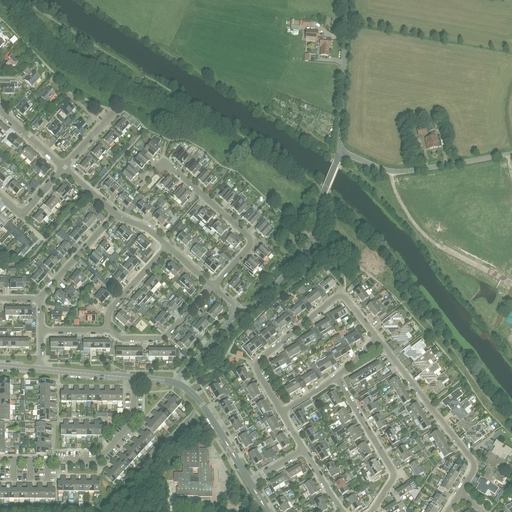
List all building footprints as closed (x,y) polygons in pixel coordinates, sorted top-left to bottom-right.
[(5,37),(1,34),(3,33),(0,30),(0,48),(5,44),(5,45),(10,41),(6,36),(5,37)] [(305,40),(320,41),(319,47),(321,47),(320,55),(328,56),(329,48),(330,48),(331,39),(317,38),(317,31),(306,30),(305,40)] [(14,67),(18,63),(12,57),(13,55),(9,52),(4,57),(6,60),(5,61),(8,63),(6,66),(11,70),(13,67),(14,68),(14,67)] [(28,68),(24,72),(29,77),(26,80),(32,86),(39,78),(28,68)] [(21,86),(18,83),(16,82),(10,82),(10,85),(3,85),(3,94),(14,94),(14,88),(21,88),(21,86)] [(45,93),(42,90),(37,96),(41,99),(42,97),(48,102),(56,94),(49,88),(45,93)] [(29,101),(24,97),(19,102),(21,105),(17,109),(23,114),(29,107),(26,104),(29,101)] [(67,116),(75,107),(65,99),(55,111),(58,113),(60,110),(67,116)] [(135,121),(130,117),(125,121),(123,119),(119,124),(126,129),(129,125),(130,126),(132,124),(134,125),(137,127),(139,125),(140,125),(135,121)] [(43,129),(48,123),(43,119),(41,121),(38,119),(32,126),(33,127),(32,128),(33,129),(35,130),(35,129),(37,131),(40,126),(43,129)] [(73,133),(81,141),(84,138),(82,137),(87,132),(83,129),(82,129),(81,129),(85,124),(80,119),(73,127),(77,129),(73,133)] [(62,136),(65,132),(68,128),(63,124),(60,126),(56,122),(49,130),(55,135),(58,132),(62,136)] [(436,130),(434,125),(433,122),(426,124),(429,132),(436,130)] [(116,132),(121,137),(123,134),(122,133),(126,129),(119,124),(115,128),(118,130),(116,132)] [(4,127),(0,131),(0,135),(2,137),(0,138),(0,141),(2,143),(4,141),(9,135),(7,133),(9,131),(4,127)] [(416,129),(418,135),(426,133),(424,127),(416,129)] [(65,132),(62,136),(60,137),(64,141),(63,142),(62,141),(56,148),(61,152),(63,150),(65,151),(72,144),(69,142),(69,141),(71,139),(71,138),(69,136),(65,132)] [(108,136),(114,142),(117,138),(118,139),(121,137),(116,132),(114,134),(111,132),(108,136)] [(428,149),(438,147),(441,146),(440,140),(437,141),(435,133),(430,134),(431,137),(425,138),(428,149)] [(9,135),(4,141),(6,143),(7,142),(12,146),(18,139),(13,135),(11,137),(9,135)] [(104,145),(109,150),(111,147),(110,146),(114,142),(108,136),(104,141),(106,143),(104,145)] [(149,146),(156,153),(160,149),(157,146),(159,144),(161,139),(154,136),(150,140),(152,142),(149,146)] [(18,154),(23,148),(21,146),(23,144),(18,139),(12,146),(11,147),(13,148),(14,148),(17,150),(15,152),(18,154)] [(96,149),(102,155),(106,151),(107,152),(109,150),(104,145),(102,147),(100,145),(96,149)] [(153,157),(156,153),(149,146),(147,148),(146,148),(144,148),(141,150),(146,155),(148,153),(153,157)] [(183,148),(180,146),(176,151),(178,153),(173,158),(177,161),(186,152),(182,148),(183,148)] [(26,159),(32,152),(28,148),(25,150),(23,148),(18,154),(20,156),(22,155),(26,159)] [(92,158),(100,165),(97,162),(99,160),(98,159),(102,155),(96,149),(92,154),(94,156),(92,158)] [(138,158),(146,165),(149,161),(144,157),(146,155),(141,150),(138,154),(139,156),(138,158)] [(32,167),(37,161),(35,159),(37,156),(32,152),(26,159),(31,163),(30,165),(32,167)] [(186,152),(177,161),(182,165),(186,161),(188,163),(192,157),(194,155),(192,153),(190,155),(189,154),(187,156),(185,154),(186,152)] [(192,157),(188,163),(190,164),(186,169),(190,173),(197,165),(194,163),(197,160),(195,158),(196,156),(194,155),(192,157)] [(84,162),(90,168),(94,164),(95,165),(95,164),(98,167),(100,165),(92,158),(90,160),(88,158),(84,162)] [(132,160),(130,162),(135,167),(137,165),(142,169),(146,165),(138,158),(136,160),(134,158),(133,158),(132,160)] [(37,161),(32,167),(33,168),(34,169),(36,167),(40,172),(46,165),(42,161),(39,163),(37,161)] [(83,169),(80,171),(85,175),(88,173),(89,174),(93,170),(90,168),(84,162),(80,167),(83,169)] [(128,168),(126,170),(134,177),(138,173),(133,169),(135,167),(130,162),(127,166),(128,168)] [(46,165),(40,172),(45,176),(51,169),(46,165)] [(201,168),(197,165),(190,173),(194,176),(198,172),(200,174),(205,168),(202,166),(201,168)] [(205,168),(200,174),(202,175),(198,180),(202,184),(209,176),(207,174),(209,172),(207,170),(205,168)] [(131,181),(134,177),(126,170),(124,173),(122,171),(119,175),(124,179),(126,177),(131,181)] [(7,185),(13,179),(10,176),(9,177),(6,174),(0,179),(0,180),(4,184),(5,182),(7,185)] [(210,177),(209,176),(202,184),(206,187),(210,183),(212,185),(217,179),(215,177),(215,176),(213,174),(210,177)] [(116,182),(111,178),(109,176),(105,181),(107,183),(103,188),(108,192),(116,182)] [(164,182),(162,180),(157,185),(161,189),(163,187),(165,189),(172,181),(168,177),(164,182)] [(13,192),(19,185),(14,182),(15,181),(13,179),(7,185),(10,187),(8,188),(13,192)] [(170,196),(174,191),(174,190),(172,189),(176,184),(172,181),(165,189),(167,191),(166,192),(168,194),(167,194),(170,196)] [(120,187),(116,182),(108,192),(112,196),(117,191),(119,193),(123,189),(120,187)] [(219,197),(223,201),(232,191),(224,183),(218,189),(222,193),(219,197)] [(19,185),(13,192),(17,195),(18,194),(21,196),(21,195),(24,197),(28,193),(23,188),(22,189),(19,185)] [(73,189),(69,185),(67,187),(64,185),(61,189),(67,195),(69,197),(70,196),(71,192),(73,189)] [(174,199),(175,198),(177,200),(185,192),(180,188),(176,193),(174,191),(170,196),(172,198),(174,199)] [(57,198),(62,202),(64,200),(63,199),(67,195),(61,189),(57,193),(59,196),(57,198)] [(125,191),(123,189),(119,193),(121,196),(117,200),(122,204),(130,196),(125,191)] [(238,196),(232,191),(223,201),(227,204),(232,199),(234,201),(238,196)] [(185,192),(177,200),(181,203),(179,205),(182,207),(186,202),(184,200),(189,195),(185,192)] [(130,196),(122,204),(126,209),(132,202),(128,198),(130,196)] [(242,199),(238,196),(234,201),(236,203),(231,208),(235,211),(243,203),(240,201),(242,199)] [(136,208),(140,212),(146,206),(142,201),(144,199),(141,197),(138,201),(140,203),(136,208)] [(52,198),(49,202),(55,208),(59,204),(60,204),(62,202),(57,198),(55,200),(52,198)] [(45,211),(50,215),(52,213),(51,212),(55,208),(49,202),(45,206),(47,209),(45,211)] [(243,203),(235,211),(240,215),(244,210),(246,212),(251,207),(248,205),(247,207),(243,203)] [(201,222),(202,220),(208,213),(204,209),(202,211),(200,210),(201,209),(197,205),(188,215),(192,218),(193,217),(197,221),(198,220),(200,222),(200,223),(201,222)] [(150,206),(148,207),(146,206),(140,212),(145,216),(149,212),(152,208),(153,208),(152,208),(150,206)] [(157,222),(163,215),(159,211),(161,208),(159,206),(155,211),(157,213),(154,216),(153,218),(157,222)] [(253,209),(251,207),(246,212),(248,214),(244,219),(248,222),(255,214),(251,211),(253,209)] [(86,218),(93,224),(97,220),(92,216),(95,213),(90,209),(88,212),(90,214),(86,218)] [(40,211),(37,215),(43,221),(47,217),(48,217),(50,215),(45,211),(43,213),(41,211),(40,211)] [(166,212),(163,215),(157,222),(162,226),(166,221),(169,223),(173,219),(166,212)] [(0,231),(1,230),(3,228),(10,221),(5,217),(7,215),(4,213),(0,216),(0,231)] [(213,217),(208,213),(202,220),(201,222),(205,226),(205,227),(207,229),(211,224),(209,222),(213,217)] [(255,214),(248,222),(252,226),(256,221),(258,223),(263,218),(265,216),(263,214),(259,218),(255,214)] [(35,221),(33,224),(38,228),(40,226),(39,225),(43,221),(37,215),(33,219),(35,221)] [(80,221),(77,223),(82,227),(84,225),(89,229),(93,224),(86,218),(82,223),(80,221)] [(263,218),(258,223),(260,225),(256,230),(260,233),(267,225),(269,223),(263,218)] [(5,234),(0,240),(0,242),(2,244),(4,242),(11,235),(17,228),(12,224),(14,222),(11,219),(10,221),(3,228),(8,232),(5,234)] [(214,227),(211,224),(207,229),(211,233),(212,232),(213,232),(215,231),(216,233),(223,225),(218,221),(214,227)] [(77,228),(73,233),(80,239),(84,234),(80,230),(82,227),(77,223),(75,226),(77,228)] [(181,243),(188,237),(183,232),(187,227),(185,225),(177,233),(180,236),(177,239),(181,243)] [(228,229),(223,225),(216,233),(218,234),(218,236),(220,238),(219,239),(221,241),(228,234),(226,231),(228,229)] [(270,234),(275,229),(271,226),(270,228),(267,225),(260,233),(264,237),(268,232),(270,234)] [(15,238),(6,248),(9,251),(18,241),(24,234),(20,230),(21,228),(18,226),(17,228),(11,235),(15,238)] [(118,238),(120,239),(128,231),(123,226),(120,230),(117,228),(112,234),(114,236),(117,233),(120,235),(118,238)] [(127,247),(132,241),(129,239),(133,235),(128,231),(120,239),(120,240),(125,244),(124,245),(127,247)] [(20,248),(14,255),(17,258),(21,253),(24,256),(31,248),(35,244),(32,241),(28,236),(29,235),(26,233),(24,234),(18,241),(22,245),(20,248)] [(67,235),(65,237),(69,241),(71,239),(76,243),(80,239),(73,233),(69,237),(67,235)] [(230,245),(237,238),(233,234),(231,236),(228,234),(221,241),(224,244),(224,243),(227,246),(229,244),(230,245)] [(146,240),(145,238),(145,237),(143,235),(142,235),(142,236),(139,239),(136,242),(140,247),(146,240)] [(192,241),(188,237),(181,243),(186,247),(190,243),(193,245),(197,240),(196,240),(199,237),(196,236),(192,241)] [(65,242),(61,247),(67,253),(72,248),(67,244),(69,241),(65,237),(62,240),(65,242)] [(200,237),(197,240),(193,245),(195,247),(190,253),(195,257),(202,249),(201,249),(203,247),(199,243),(202,239),(200,237)] [(242,242),(237,238),(230,245),(232,247),(232,249),(236,253),(239,249),(238,249),(240,247),(239,246),(242,242)] [(101,253),(107,258),(109,256),(106,253),(111,248),(108,245),(109,244),(104,240),(100,244),(102,245),(100,246),(100,247),(103,250),(101,253)] [(145,251),(143,254),(146,257),(151,251),(148,248),(151,244),(146,240),(140,247),(145,251)] [(127,247),(126,248),(128,250),(129,249),(134,243),(132,241),(127,247)] [(268,258),(272,254),(274,256),(276,254),(269,248),(267,250),(263,246),(259,250),(267,257),(268,258)] [(54,249),(52,251),(56,255),(58,254),(59,255),(60,254),(63,257),(67,253),(61,247),(57,251),(54,249)] [(487,247),(484,254),(490,257),(490,258),(493,260),(494,259),(498,252),(487,247)] [(203,248),(202,249),(195,257),(199,261),(204,255),(207,257),(211,253),(208,251),(203,248)] [(48,261),(55,267),(59,262),(54,258),(56,255),(52,251),(51,250),(48,253),(52,256),(48,261)] [(267,257),(259,250),(255,254),(260,258),(258,260),(263,265),(265,263),(263,261),(267,257)] [(92,256),(99,263),(103,259),(105,261),(108,258),(107,258),(101,253),(102,253),(99,256),(95,252),(92,256)] [(204,265),(209,269),(216,262),(214,260),(215,259),(212,257),(213,255),(211,253),(207,257),(209,260),(204,265)] [(130,260),(127,263),(134,269),(135,267),(137,268),(139,265),(134,261),(136,259),(133,256),(131,254),(127,257),(130,260)] [(99,263),(92,256),(88,260),(92,264),(90,266),(94,270),(97,268),(96,267),(99,263)] [(248,262),(256,269),(258,267),(259,268),(260,268),(261,267),(263,265),(258,260),(256,262),(252,258),(248,262)] [(39,260),(36,263),(44,270),(46,267),(51,271),(55,267),(48,261),(44,265),(39,260)] [(218,264),(216,262),(209,269),(213,274),(221,265),(219,264),(218,264)] [(256,269),(248,262),(244,266),(249,270),(247,272),(254,278),(256,276),(254,275),(258,271),(256,269)] [(35,265),(37,268),(39,270),(35,275),(42,281),(46,276),(41,272),(44,270),(36,263),(35,265)] [(129,274),(134,269),(127,263),(123,268),(120,265),(118,268),(124,273),(126,271),(129,274)] [(168,276),(170,274),(176,267),(171,263),(167,267),(165,265),(161,269),(163,272),(168,276)] [(174,284),(175,282),(179,278),(176,276),(181,271),(176,267),(170,274),(175,278),(171,281),(174,284)] [(115,277),(121,283),(126,278),(122,275),(124,273),(118,268),(116,270),(117,271),(113,275),(115,277)] [(88,278),(84,275),(82,273),(80,274),(78,272),(74,276),(80,282),(83,279),(85,281),(88,278)] [(233,290),(240,282),(236,278),(239,275),(237,273),(231,280),(233,281),(229,286),(233,290)] [(336,280),(331,274),(328,276),(330,278),(325,282),(330,289),(335,285),(333,282),(336,280)] [(28,277),(26,277),(26,279),(30,283),(31,284),(33,281),(38,286),(42,281),(35,275),(31,279),(28,277)] [(179,278),(175,282),(182,288),(184,286),(190,279),(186,275),(181,280),(179,278)] [(72,284),(74,286),(75,285),(76,286),(80,282),(74,276),(70,280),(73,283),(72,284)] [(111,285),(106,281),(100,276),(98,279),(103,284),(108,288),(111,285)] [(10,289),(16,289),(16,280),(13,280),(13,278),(10,278),(10,277),(7,277),(7,288),(10,287),(10,289)] [(16,280),(16,289),(23,289),(23,283),(30,283),(26,279),(26,277),(23,277),(23,280),(16,280)] [(121,283),(115,277),(110,282),(107,279),(106,281),(111,285),(112,286),(113,284),(117,288),(121,283)] [(162,285),(164,283),(160,279),(157,281),(153,277),(149,281),(155,287),(159,283),(162,285)] [(196,291),(192,287),(195,284),(190,279),(184,286),(187,289),(186,292),(191,297),(196,291)] [(147,293),(151,297),(153,294),(151,292),(155,287),(149,281),(144,286),(149,290),(147,293)] [(243,284),(240,282),(233,290),(237,293),(241,289),(243,291),(249,284),(247,282),(245,284),(244,282),(243,284)] [(318,285),(316,287),(321,293),(323,291),(325,293),(330,289),(325,282),(320,286),(318,285)] [(354,293),(358,298),(365,293),(361,287),(364,285),(362,283),(355,288),(356,291),(354,293)] [(99,294),(106,300),(110,296),(107,293),(108,292),(102,287),(100,290),(101,292),(99,294)] [(321,293),(316,287),(313,289),(315,291),(310,294),(316,301),(321,297),(318,295),(321,293)] [(68,290),(64,294),(60,291),(55,297),(59,300),(57,302),(60,305),(62,303),(65,300),(68,302),(74,295),(68,290)] [(136,296),(145,304),(151,297),(147,293),(145,295),(140,291),(136,296)] [(178,300),(180,297),(175,293),(169,300),(172,302),(178,308),(182,304),(178,300)] [(365,301),(367,303),(374,298),(371,294),(368,297),(365,293),(358,298),(362,303),(365,301)] [(106,300),(99,294),(95,299),(96,300),(95,301),(97,303),(99,302),(102,305),(106,300)] [(303,296),(300,298),(306,305),(308,303),(311,306),(316,301),(310,294),(305,299),(303,296)] [(134,307),(139,311),(141,308),(138,306),(142,302),(145,304),(136,296),(132,300),(136,304),(134,307)] [(304,307),(306,305),(300,298),(298,300),(298,301),(294,304),(301,313),(306,309),(304,307)] [(366,307),(370,312),(380,305),(374,298),(367,303),(369,306),(366,307)] [(163,306),(163,307),(167,311),(168,311),(169,312),(170,311),(171,310),(174,313),(178,308),(172,302),(169,300),(170,301),(167,304),(166,303),(165,303),(163,305),(163,306)] [(210,307),(212,309),(218,315),(223,310),(220,308),(222,306),(216,301),(214,303),(216,304),(214,307),(212,305),(210,307)] [(285,309),(286,311),(291,317),(294,315),(296,318),(301,313),(294,304),(293,305),(295,307),(291,310),(288,306),(285,309)] [(380,305),(370,312),(374,318),(377,316),(379,318),(385,313),(383,311),(384,310),(382,307),(381,307),(380,305)] [(63,312),(67,312),(67,309),(56,307),(55,310),(55,313),(51,313),(51,321),(61,321),(61,315),(63,315),(63,312)] [(167,311),(163,307),(160,310),(163,312),(159,316),(165,323),(170,318),(165,314),(167,311)] [(9,320),(12,320),(12,308),(5,308),(5,312),(2,312),(2,321),(5,321),(5,316),(9,316),(9,320)] [(341,308),(336,311),(340,319),(346,315),(347,317),(350,316),(346,309),(343,311),(341,308)] [(95,321),(95,313),(86,313),(86,309),(80,309),(80,317),(85,317),(85,321),(95,321)] [(203,315),(209,320),(211,318),(214,320),(218,315),(212,309),(207,314),(206,312),(203,315)] [(115,318),(120,323),(126,316),(128,314),(125,312),(122,311),(115,318)] [(280,319),(286,326),(291,322),(289,319),(291,317),(286,311),(284,313),(285,315),(280,319)] [(336,321),(340,319),(336,311),(330,314),(333,319),(330,321),(335,329),(335,328),(339,326),(336,321)] [(403,327),(400,322),(403,319),(399,313),(391,320),(389,317),(385,320),(387,322),(382,327),(384,330),(386,328),(392,336),(403,327)] [(207,323),(209,320),(203,315),(201,317),(203,319),(200,322),(197,320),(196,321),(205,330),(209,325),(207,323)] [(126,316),(120,323),(124,327),(129,322),(131,324),(135,320),(133,318),(131,320),(126,316)] [(150,321),(154,325),(157,323),(161,327),(165,323),(159,316),(155,321),(152,319),(150,321)] [(274,321),(272,323),(277,329),(279,327),(281,330),(286,326),(280,319),(275,323),(274,321)] [(326,320),(321,323),(325,331),(330,328),(331,331),(335,329),(330,321),(328,323),(326,320)] [(192,327),(190,330),(196,335),(198,332),(200,335),(205,330),(196,321),(194,323),(196,326),(194,329),(192,327)] [(266,331),(271,338),(276,334),(274,331),(277,329),(272,323),(271,323),(270,321),(266,324),(267,325),(263,328),(266,331)] [(327,333),(325,331),(321,323),(315,327),(318,332),(316,333),(320,340),(320,341),(321,341),(324,339),(323,336),(327,333)] [(407,324),(403,327),(392,336),(390,337),(392,340),(394,339),(400,346),(409,339),(405,335),(411,330),(407,324)] [(254,332),(257,335),(262,341),(264,339),(266,342),(271,338),(266,331),(260,335),(256,330),(254,328),(253,330),(254,331),(254,332)] [(356,332),(350,335),(355,343),(360,340),(359,337),(361,335),(357,328),(355,330),(356,332)] [(183,337),(185,339),(191,344),(196,340),(193,337),(196,335),(190,330),(187,332),(189,334),(187,336),(185,335),(183,337)] [(355,343),(350,335),(349,333),(346,334),(348,337),(345,339),(340,331),(337,332),(339,336),(339,335),(345,345),(348,344),(349,346),(355,343)] [(311,333),(306,336),(310,343),(312,345),(314,344),(313,342),(316,340),(317,342),(320,340),(316,333),(313,335),(311,333)] [(250,338),(248,340),(256,350),(258,348),(259,349),(262,347),(259,343),(262,341),(257,335),(254,337),(256,339),(253,341),(250,338)] [(335,338),(338,343),(339,342),(342,346),(337,350),(341,357),(343,356),(344,358),(347,355),(346,354),(347,354),(342,347),(345,345),(339,335),(339,336),(335,338)] [(300,345),(304,352),(307,351),(305,347),(310,343),(306,336),(300,339),(303,344),(300,345)] [(176,344),(182,350),(184,347),(187,349),(191,344),(185,339),(183,337),(181,339),(183,341),(180,343),(179,342),(176,344)] [(77,340),(71,340),(71,348),(77,348),(77,351),(80,351),(80,345),(77,345),(77,340)] [(249,341),(242,347),(247,353),(249,351),(252,355),(255,352),(254,351),(256,350),(248,340),(249,341)] [(412,364),(429,351),(423,356),(419,351),(425,346),(421,340),(411,348),(409,346),(407,347),(409,350),(404,353),(406,356),(408,355),(414,362),(412,364)] [(83,349),(90,349),(90,341),(83,341),(83,345),(80,345),(80,351),(83,351),(83,349)] [(110,341),(103,341),(103,349),(103,352),(106,352),(106,349),(110,349),(110,356),(113,356),(113,349),(110,349),(110,343),(110,341)] [(296,345),(291,348),(295,356),(300,353),(301,352),(302,354),(304,352),(300,345),(298,347),(296,345)] [(295,356),(291,348),(285,351),(288,356),(285,358),(289,365),(292,363),(291,361),(292,361),(292,360),(296,357),(295,356)] [(339,359),(341,357),(337,350),(336,350),(335,348),(332,349),(334,351),(331,353),(330,352),(327,353),(331,360),(334,358),(336,362),(340,360),(339,359)] [(123,357),(123,349),(116,349),(113,349),(113,356),(116,356),(116,357),(123,357)] [(143,349),(136,349),(136,357),(143,357),(143,360),(146,361),(146,354),(143,354),(143,349)] [(155,358),(155,349),(149,349),(149,354),(146,354),(146,361),(149,361),(149,358),(153,358),(153,359),(154,360),(155,360),(155,358)] [(175,349),(169,349),(169,358),(168,358),(168,363),(172,363),(172,358),(175,358),(175,361),(179,361),(179,354),(175,354),(175,349)] [(429,351),(412,364),(414,367),(416,365),(422,373),(431,366),(427,362),(433,357),(429,351)] [(331,360),(327,353),(325,355),(328,360),(322,363),(326,370),(332,367),(329,361),(331,360)] [(278,359),(276,360),(280,368),(281,369),(289,365),(285,358),(283,359),(281,355),(277,357),(278,359)] [(269,368),(273,375),(276,373),(275,371),(280,368),(276,360),(270,363),(272,366),(269,368)] [(383,371),(382,370),(382,369),(378,362),(372,366),(376,373),(381,382),(387,378),(385,376),(382,377),(380,373),(383,371)] [(321,374),(326,370),(322,363),(316,366),(316,365),(313,366),(317,373),(319,371),(321,374)] [(427,386),(444,373),(437,378),(434,373),(440,369),(435,363),(431,366),(422,373),(419,376),(421,379),(423,377),(428,385),(427,386)] [(312,372),(307,375),(311,383),(317,379),(314,374),(317,373),(313,366),(310,368),(312,372)] [(376,373),(372,366),(366,369),(371,376),(376,373)] [(245,367),(241,370),(239,367),(232,371),(234,375),(237,380),(247,373),(246,371),(247,371),(245,367)] [(371,376),(366,369),(361,372),(365,380),(371,376)] [(300,376),(297,378),(301,384),(304,383),(306,386),(311,383),(307,375),(305,372),(302,373),(305,376),(301,378),(300,376)] [(365,380),(361,372),(355,376),(359,383),(365,380)] [(243,388),(249,384),(248,381),(251,379),(247,373),(237,380),(240,378),(243,384),(241,385),(243,388)] [(437,395),(445,388),(442,384),(448,379),(444,373),(427,386),(429,389),(431,387),(437,395)] [(359,383),(355,376),(349,379),(351,383),(350,384),(353,389),(357,386),(356,385),(359,383)] [(391,389),(400,383),(397,378),(393,380),(392,377),(386,380),(388,383),(391,389)] [(299,386),(301,384),(297,378),(295,379),(289,383),(295,392),(300,389),(299,386)] [(213,394),(221,389),(218,385),(221,383),(219,379),(211,384),(212,387),(210,388),(213,394)] [(281,388),(285,394),(288,393),(289,396),(295,392),(289,383),(287,384),(288,386),(285,388),(284,386),(281,388)] [(391,389),(390,389),(392,392),(394,390),(396,393),(404,389),(400,383),(391,389)] [(246,396),(257,390),(256,388),(257,387),(255,384),(251,386),(249,384),(243,388),(239,390),(240,393),(243,391),(246,396)] [(221,389),(213,394),(216,400),(219,398),(221,401),(227,397),(226,394),(224,395),(221,389)] [(395,394),(396,396),(398,396),(400,399),(407,395),(404,389),(396,393),(395,394)] [(451,411),(460,404),(457,399),(463,395),(459,389),(441,402),(444,405),(446,403),(451,411)] [(259,392),(258,392),(257,390),(246,396),(247,396),(246,397),(251,405),(259,400),(257,397),(260,396),(261,395),(259,392)] [(331,402),(339,397),(337,398),(334,392),(332,394),(330,391),(323,395),(327,401),(329,400),(331,402)] [(370,397),(369,394),(363,398),(365,400),(362,402),(364,404),(363,405),(365,408),(373,403),(372,401),(373,401),(371,397),(370,397)] [(167,397),(178,408),(182,404),(174,397),(172,399),(168,395),(167,397)] [(410,400),(407,395),(400,399),(397,401),(398,404),(401,402),(403,405),(410,400)] [(175,411),(178,408),(167,397),(165,399),(169,403),(167,405),(175,411)] [(232,402),(229,404),(227,400),(229,399),(227,397),(221,401),(222,403),(219,405),(223,410),(233,404),(232,402)] [(339,397),(331,402),(334,408),(333,408),(335,411),(340,408),(339,405),(341,404),(340,402),(341,401),(339,397)] [(471,405),(467,399),(460,404),(451,411),(450,412),(452,415),(454,414),(460,421),(468,414),(465,410),(471,405)] [(267,407),(263,401),(261,403),(259,400),(251,405),(254,403),(258,409),(255,411),(256,413),(267,407)] [(160,404),(171,415),(175,411),(167,405),(165,406),(161,403),(160,404)] [(367,412),(368,411),(369,413),(372,412),(373,415),(379,411),(377,408),(376,409),(373,403),(365,408),(367,412)] [(168,419),(171,415),(160,404),(158,406),(162,410),(160,412),(168,419)] [(233,404),(223,410),(226,416),(229,414),(230,417),(238,412),(233,404)] [(413,414),(420,409),(417,404),(410,408),(406,410),(408,413),(411,411),(413,414)] [(181,407),(178,410),(184,418),(187,415),(181,407)] [(267,414),(270,412),(267,407),(256,413),(259,418),(257,420),(259,422),(269,416),(267,414)] [(340,408),(335,411),(332,413),(334,416),(338,413),(341,419),(348,415),(344,409),(342,411),(340,408)] [(295,419),(297,422),(305,418),(304,415),(306,414),(304,410),(302,411),(301,409),(296,412),(297,414),(295,416),(296,418),(295,419)] [(424,415),(420,409),(413,414),(416,419),(424,415)] [(154,410),(153,412),(164,423),(168,419),(160,412),(159,414),(154,410)] [(379,411),(373,415),(375,417),(373,419),(376,424),(383,420),(380,415),(381,414),(379,411)] [(468,414),(460,421),(456,424),(459,427),(460,426),(466,433),(464,434),(481,421),(475,426),(471,422),(478,417),(473,411),(468,414)] [(161,426),(164,423),(153,412),(151,414),(155,418),(153,419),(161,426)] [(238,412),(230,417),(232,420),(229,421),(232,427),(243,421),(239,415),(239,416),(237,413),(238,413),(238,412)] [(343,425),(345,428),(350,425),(349,422),(351,421),(350,418),(351,418),(349,414),(348,415),(341,419),(344,425),(343,425)] [(424,415),(416,419),(420,425),(427,421),(424,415)] [(266,429),(277,423),(273,417),(270,419),(269,416),(259,422),(261,426),(263,425),(266,429)] [(148,418),(146,419),(157,430),(161,426),(153,419),(152,421),(148,418)] [(304,426),(306,429),(311,425),(313,424),(311,422),(310,423),(308,420),(307,421),(305,418),(297,422),(299,426),(300,425),(302,428),(304,426)] [(154,434),(157,430),(146,419),(144,421),(148,425),(146,427),(154,434)] [(397,424),(396,422),(395,421),(389,425),(387,422),(385,423),(383,420),(376,424),(380,430),(384,428),(386,430),(395,424),(397,424)] [(243,421),(232,427),(236,432),(239,431),(240,433),(247,429),(245,427),(243,428),(241,425),(244,423),(243,421)] [(430,426),(427,421),(420,425),(423,431),(419,433),(420,436),(423,434),(429,431),(427,428),(430,426)] [(481,421),(464,434),(467,437),(468,436),(474,444),(483,437),(479,432),(486,427),(481,421)] [(270,437),(278,433),(277,430),(280,429),(277,423),(266,429),(269,428),(271,432),(268,434),(270,437)] [(395,424),(386,430),(387,433),(385,434),(388,440),(387,441),(396,436),(394,433),(396,432),(395,429),(397,427),(395,424)] [(307,439),(307,440),(315,435),(312,429),(313,428),(311,425),(306,429),(307,432),(305,433),(308,439),(307,439)] [(346,435),(349,433),(351,436),(358,432),(354,426),(352,428),(350,425),(345,428),(336,433),(338,437),(345,433),(346,435)] [(251,435),(248,437),(246,433),(248,432),(247,429),(240,433),(242,436),(238,438),(240,442),(241,441),(242,443),(252,437),(251,435)] [(141,430),(139,432),(151,442),(154,438),(147,431),(145,433),(141,430)] [(428,433),(428,434),(426,434),(429,440),(433,438),(434,441),(441,437),(438,431),(435,433),(433,430),(428,433)] [(351,444),(353,447),(355,445),(361,442),(359,439),(361,438),(360,435),(361,435),(359,431),(358,432),(351,436),(353,439),(351,440),(353,443),(351,444)] [(142,437),(140,439),(147,446),(151,442),(139,432),(138,433),(142,437)] [(279,444),(286,439),(285,437),(286,437),(284,433),(280,436),(278,433),(270,437),(273,442),(276,440),(279,444)] [(314,443),(316,446),(323,442),(323,441),(321,439),(318,440),(315,435),(307,440),(309,443),(310,442),(312,445),(314,443)] [(396,436),(387,441),(389,444),(391,443),(392,446),(396,443),(398,446),(403,443),(402,440),(399,442),(396,436)] [(134,437),(133,439),(144,450),(147,446),(140,439),(138,441),(134,437)] [(252,437),(242,443),(245,449),(248,447),(250,450),(257,446),(255,443),(253,444),(251,441),(254,440),(252,437)] [(436,448),(445,442),(441,437),(434,441),(432,442),(434,445),(436,443),(438,446),(435,448),(436,448)] [(133,447),(140,453),(144,450),(133,439),(131,441),(135,445),(133,447)] [(286,439),(279,444),(282,450),(290,445),(286,439)] [(316,451),(315,452),(317,456),(325,451),(329,449),(330,449),(325,440),(324,441),(323,441),(323,442),(316,446),(318,448),(315,450),(316,451)] [(492,452),(501,458),(504,454),(511,458),(511,456),(511,449),(497,440),(495,443),(497,445),(492,452)] [(367,445),(366,445),(365,443),(362,445),(361,442),(355,445),(358,450),(356,451),(359,454),(361,453),(369,448),(367,445)] [(440,453),(441,452),(448,448),(445,442),(436,448),(434,449),(436,452),(438,450),(440,453)] [(400,457),(408,452),(404,446),(405,446),(403,443),(398,446),(400,449),(397,450),(399,453),(398,453),(400,457)] [(127,445),(126,447),(137,457),(140,453),(133,447),(131,449),(127,445)] [(174,473),(174,483),(178,483),(178,487),(176,487),(176,496),(198,496),(198,497),(212,497),(212,468),(209,468),(209,463),(207,463),(207,449),(199,449),(199,445),(189,445),(189,449),(181,449),(180,463),(182,463),(182,473),(174,473)] [(257,446),(250,450),(251,452),(249,454),(252,460),(260,455),(256,450),(258,448),(257,446)] [(126,454),(134,461),(137,457),(126,447),(124,448),(128,452),(126,454)] [(364,459),(365,462),(363,463),(371,459),(369,456),(372,455),(370,452),(371,452),(369,448),(361,453),(365,458),(364,459)] [(452,454),(448,448),(441,452),(444,458),(443,458),(445,461),(451,458),(449,455),(452,454)] [(416,455),(414,456),(410,450),(408,452),(400,457),(402,460),(403,460),(404,462),(409,459),(411,462),(416,458),(418,457),(416,455)] [(327,454),(325,451),(317,456),(320,460),(321,460),(322,461),(324,460),(326,463),(334,458),(332,455),(331,456),(329,452),(327,454)] [(485,464),(488,466),(494,470),(497,465),(504,469),(508,462),(501,458),(492,452),(490,451),(488,454),(490,456),(485,464)] [(120,452),(119,454),(130,465),(134,461),(126,454),(124,456),(120,452)] [(119,462),(127,469),(130,465),(119,454),(117,456),(121,460),(119,462)] [(263,461),(260,455),(252,460),(253,462),(252,463),(254,466),(263,461)] [(336,457),(334,458),(326,463),(328,465),(325,467),(329,472),(335,468),(332,463),(337,460),(336,457)] [(412,472),(420,467),(417,462),(418,461),(416,458),(411,462),(412,464),(410,466),(411,468),(410,469),(412,472)] [(368,471),(379,465),(378,462),(376,463),(375,460),(372,461),(371,459),(363,463),(365,466),(366,465),(368,467),(366,468),(368,471)] [(113,460),(112,462),(123,472),(127,469),(119,462),(117,464),(113,460)] [(451,471),(458,475),(462,470),(461,469),(465,463),(459,460),(455,465),(452,463),(451,465),(448,469),(451,471)] [(112,469),(120,476),(123,472),(112,462),(110,464),(114,467),(112,469)] [(298,465),(292,469),(296,475),(302,472),(303,475),(307,472),(305,468),(304,469),(302,466),(299,468),(298,465)] [(372,481),(381,476),(379,473),(382,472),(380,469),(382,469),(379,465),(368,471),(369,472),(371,475),(369,476),(372,481)] [(420,467),(412,472),(414,476),(415,475),(417,477),(426,472),(423,466),(420,467)] [(488,470),(483,478),(492,484),(495,479),(502,484),(506,477),(494,470),(488,466),(486,469),(488,470)] [(106,467),(105,469),(116,480),(120,476),(112,469),(110,471),(106,467)] [(296,475),(292,469),(291,467),(288,470),(289,471),(286,472),(288,475),(285,476),(289,483),(294,480),(293,477),(296,475)] [(336,479),(341,476),(340,474),(339,474),(335,468),(329,472),(332,478),(335,477),(336,479)] [(105,477),(113,484),(116,480),(105,469),(103,471),(107,475),(105,477)] [(450,473),(448,476),(455,481),(458,475),(451,471),(448,469),(447,472),(450,473)] [(341,476),(336,479),(338,482),(335,484),(338,489),(345,485),(345,484),(348,482),(346,480),(348,479),(345,474),(341,476)] [(281,475),(275,479),(279,486),(284,483),(286,486),(290,484),(289,483),(285,476),(282,478),(281,475)] [(451,486),(455,481),(448,476),(444,482),(441,480),(451,486)] [(481,481),(476,490),(485,495),(488,491),(495,495),(499,488),(492,484),(483,478),(481,477),(479,480),(481,481)] [(279,486),(275,479),(269,482),(271,485),(268,486),(272,493),(275,492),(273,489),(279,486)] [(307,479),(301,483),(300,484),(298,485),(300,487),(304,485),(308,491),(314,487),(311,481),(308,482),(307,479)] [(451,486),(441,480),(439,482),(443,484),(441,488),(439,486),(437,489),(443,493),(445,490),(448,492),(451,486)] [(360,491),(363,494),(369,488),(365,484),(360,491)] [(414,491),(416,494),(421,489),(419,487),(417,489),(413,484),(411,485),(414,491)] [(347,492),(349,495),(354,492),(353,489),(349,491),(345,485),(338,489),(342,495),(347,492)] [(400,487),(405,495),(411,491),(411,492),(414,491),(411,485),(408,487),(407,485),(404,486),(403,485),(400,487)] [(308,498),(310,501),(317,497),(315,494),(318,492),(314,487),(308,491),(311,496),(308,498)] [(405,495),(400,487),(397,489),(397,490),(395,492),(399,499),(405,495)] [(357,490),(354,492),(349,495),(350,498),(348,499),(351,505),(358,501),(357,499),(359,498),(357,494),(358,493),(357,490)] [(430,498),(440,504),(444,499),(441,497),(442,494),(436,491),(435,493),(437,494),(433,500),(430,498)] [(277,497),(279,500),(277,501),(280,507),(287,503),(288,502),(285,496),(288,495),(286,492),(280,496),(277,497)] [(497,503),(503,495),(501,493),(495,501),(497,503)] [(319,499),(317,497),(310,501),(306,503),(308,506),(310,505),(311,506),(315,504),(318,508),(325,504),(321,498),(319,499)] [(437,510),(440,504),(430,498),(428,500),(430,502),(429,505),(426,503),(437,510)] [(359,503),(358,501),(351,505),(355,511),(357,510),(358,511),(366,508),(363,503),(362,503),(361,502),(359,503)] [(285,511),(286,511),(291,511),(295,510),(293,507),(290,509),(287,503),(280,507),(279,508),(281,511),(282,510),(283,511),(285,511)] [(402,509),(399,504),(396,505),(395,503),(389,506),(392,511),(395,511),(399,510),(400,511),(402,509)] [(427,511),(435,511),(437,510),(426,503),(424,506),(428,508),(426,511),(427,511)]
